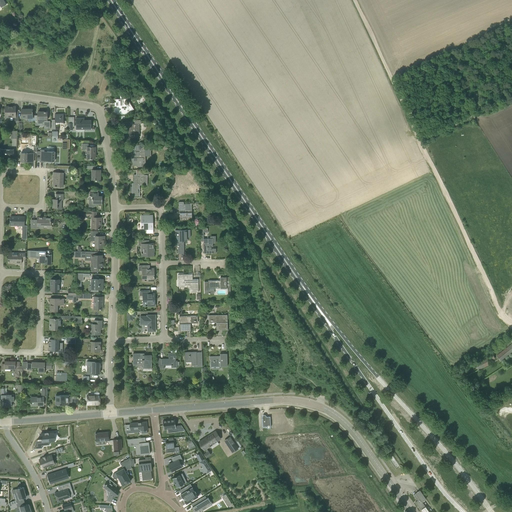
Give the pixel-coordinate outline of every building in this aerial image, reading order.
[(114,111),(114,112),(114,113),(115,113),(115,114),(116,114),(117,114),(122,114),(124,114),(127,114),(131,111),(125,101),(123,101),(123,99),(122,99),(121,99),(116,99),(116,102),(114,102),(114,106),(116,106),(116,108),(115,108),(115,109),(114,109),(114,110),(114,111)] [(5,117),(15,117),(15,121),(18,121),(18,114),(15,114),(15,107),(5,107),(5,117)] [(21,109),(21,114),(21,118),(32,118),(32,109),(21,109)] [(37,112),(37,117),(37,120),(44,120),(44,129),(50,129),(50,121),(47,121),(47,112),(37,112)] [(55,131),(55,123),(63,123),(63,114),(55,114),(55,120),(52,120),(52,136),(58,137),(58,131),(55,131)] [(91,129),(91,127),(88,127),(88,120),(82,120),(82,118),(76,118),(76,130),(91,129)] [(128,134),(127,134),(127,133),(124,134),(124,141),(136,141),(136,135),(139,135),(139,124),(141,124),(140,120),(134,120),(134,124),(128,124),(128,134)] [(87,159),(90,159),(95,159),(95,153),(94,153),(94,147),(88,147),(88,143),(82,143),(82,149),(87,149),(87,159)] [(137,151),(131,151),(131,166),(135,166),(135,165),(139,165),(139,161),(139,155),(140,155),(140,156),(144,156),(151,156),(150,144),(144,145),(142,145),(137,145),(137,151)] [(1,158),(2,158),(2,157),(9,157),(9,159),(14,159),(14,150),(1,149),(1,154),(0,154),(0,157),(0,158),(1,158)] [(40,162),(44,162),(44,161),(54,161),(54,152),(44,151),(44,150),(40,150),(40,162)] [(20,162),(33,162),(33,153),(20,153),(20,162)] [(91,170),(91,180),(100,180),(100,170),(95,170),(95,166),(85,166),(85,170),(91,170)] [(53,186),(58,186),(63,186),(63,173),(67,173),(67,169),(60,169),(60,172),(53,172),(53,186)] [(177,174),(174,190),(176,190),(175,194),(180,195),(183,185),(191,184),(191,182),(192,182),(191,172),(177,174)] [(131,196),(138,196),(138,185),(147,185),(147,175),(133,175),(133,183),(132,183),(132,188),(130,188),(130,192),(132,192),(131,196)] [(90,199),(89,206),(96,206),(96,204),(97,204),(102,204),(102,196),(98,196),(98,193),(97,193),(97,190),(90,189),(90,192),(90,196),(92,196),(92,199),(90,199)] [(52,208),(56,208),(56,209),(62,209),(62,200),(63,200),(63,194),(56,194),(56,199),(52,199),(52,208)] [(178,209),(179,209),(180,220),(192,220),(191,212),(189,212),(189,204),(183,204),(183,202),(178,202),(178,209)] [(93,216),(92,228),(101,229),(101,218),(96,217),(96,212),(91,211),(91,212),(80,212),(80,216),(93,216)] [(141,216),(141,230),(146,230),(146,233),(153,233),(153,222),(152,222),(152,215),(141,216)] [(10,224),(15,225),(24,225),(24,217),(10,216),(10,224)] [(31,225),(31,227),(39,228),(43,228),(43,226),(50,226),(51,223),(51,218),(37,217),(37,220),(31,220),(31,225)] [(175,233),(175,234),(175,235),(176,236),(176,237),(175,237),(175,246),(177,246),(178,254),(184,254),(184,241),(187,241),(187,237),(190,237),(190,230),(175,230),(175,232),(176,232),(176,233),(175,233)] [(95,248),(101,248),(103,248),(103,236),(98,236),(98,232),(90,232),(90,241),(95,241),(95,248)] [(213,247),(213,244),(216,244),(215,236),(210,236),(210,238),(204,238),(203,232),(199,233),(199,241),(203,241),(204,253),(216,253),(216,248),(211,248),(211,247),(213,247)] [(144,240),(141,241),(141,246),(141,256),(148,256),(153,256),(153,244),(149,244),(149,240),(144,240)] [(50,254),(45,254),(45,251),(30,251),(30,257),(39,257),(39,262),(44,263),(44,264),(50,264),(50,254)] [(74,252),(74,257),(84,258),(91,258),(91,261),(90,270),(91,270),(91,272),(98,272),(98,267),(103,267),(103,262),(102,262),(102,258),(101,258),(101,255),(94,255),(94,252),(89,252),(74,252)] [(8,263),(21,264),(21,259),(25,259),(25,253),(18,253),(18,255),(13,254),(8,254),(8,263)] [(144,265),(141,266),(142,271),(142,281),(149,281),(154,281),(154,269),(149,269),(149,265),(144,265)] [(179,280),(179,287),(191,287),(191,292),(198,292),(198,288),(198,279),(192,279),(192,274),(178,274),(178,280),(179,280)] [(88,288),(88,289),(88,290),(89,290),(89,291),(90,291),(91,291),(98,292),(98,289),(103,290),(103,279),(98,279),(98,277),(92,277),(92,282),(94,282),(94,285),(91,284),(91,286),(90,286),(89,286),(89,287),(88,287),(88,288)] [(208,281),(208,282),(204,282),(204,290),(208,290),(208,288),(213,288),(220,288),(220,289),(227,289),(227,293),(230,293),(230,277),(220,277),(220,282),(218,282),(218,280),(208,281)] [(51,286),(51,291),(59,292),(59,280),(51,279),(50,286),(51,286)] [(145,290),(142,290),(142,296),(143,306),(150,306),(155,306),(154,293),(150,294),(150,290),(145,290)] [(94,309),(97,309),(102,309),(102,306),(102,297),(94,297),(94,309)] [(50,311),(57,311),(57,304),(63,304),(63,299),(50,298),(50,311)] [(140,316),(140,325),(148,325),(148,331),(155,331),(155,323),(154,323),(154,319),(155,319),(155,315),(147,315),(147,316),(140,316)] [(208,321),(216,321),(216,330),(227,330),(227,315),(208,315),(208,321)] [(179,316),(179,331),(190,331),(190,321),(198,321),(197,316),(179,316)] [(49,329),(54,330),(57,330),(57,326),(61,326),(61,319),(58,319),(50,318),(49,329)] [(92,334),(100,334),(101,329),(102,329),(102,321),(94,320),(94,324),(92,324),(92,334)] [(58,340),(49,339),(49,350),(58,351),(58,348),(62,348),(63,343),(58,343),(58,340)] [(91,352),(100,352),(100,342),(91,342),(91,352)] [(511,343),(497,356),(501,361),(511,351),(511,343)] [(185,352),(185,357),(185,361),(191,361),(191,365),(194,365),(194,367),(202,367),(202,352),(193,353),(193,352),(185,352)] [(133,354),(133,363),(138,363),(143,363),(143,366),(143,368),(151,368),(151,360),(151,355),(144,355),(144,353),(133,354)] [(175,361),(175,359),(176,359),(176,353),(168,353),(168,359),(160,359),(160,365),(160,369),(164,368),(164,365),(172,365),(172,368),(177,368),(177,361),(175,361)] [(227,356),(227,354),(220,354),(220,357),(212,357),(209,357),(209,359),(210,359),(210,367),(215,367),(215,365),(217,365),(217,367),(225,367),(226,367),(227,367),(227,357),(227,356)] [(478,370),(490,364),(486,358),(475,364),(478,370)] [(15,376),(19,377),(19,372),(22,372),(22,366),(19,366),(19,362),(4,361),(4,369),(15,369),(15,376)] [(38,372),(44,373),(45,368),(46,368),(51,369),(52,363),(31,362),(31,363),(27,363),(27,370),(31,370),(31,367),(38,367),(38,372)] [(87,364),(86,374),(92,375),(92,373),(99,373),(100,368),(99,368),(99,363),(95,362),(87,362),(87,364)] [(56,376),(55,381),(66,383),(68,375),(63,374),(62,377),(56,376)] [(11,401),(14,401),(14,396),(11,396),(11,395),(4,395),(4,388),(1,388),(1,406),(11,406),(11,401)] [(55,395),(56,405),(68,405),(68,395),(55,395)] [(87,396),(87,404),(99,404),(99,395),(87,396)] [(31,402),(30,402),(30,404),(31,404),(31,406),(37,405),(43,405),(43,402),(43,397),(31,397),(31,401),(31,402)] [(262,417),(262,427),(266,427),(267,428),(268,428),(268,429),(269,429),(269,428),(270,428),(270,427),(270,426),(270,416),(266,417),(266,416),(265,415),(263,418),(262,418),(262,417)] [(174,420),(162,421),(164,430),(173,428),(174,432),(184,430),(181,425),(175,426),(174,420)] [(146,422),(130,423),(131,429),(141,429),(141,434),(147,434),(146,422)] [(210,447),(210,446),(209,445),(210,445),(209,444),(212,442),(213,443),(220,439),(216,431),(204,439),(204,438),(199,442),(204,450),(206,452),(203,454),(206,458),(211,455),(208,451),(206,448),(210,446),(210,447)] [(38,438),(33,449),(41,448),(42,448),(42,446),(49,445),(49,441),(54,441),(53,433),(48,433),(48,432),(45,433),(40,434),(41,438),(38,438)] [(95,433),(96,441),(99,441),(100,445),(105,444),(105,442),(109,441),(108,432),(95,433)] [(145,437),(127,439),(128,446),(129,446),(129,445),(135,444),(139,444),(140,454),(140,455),(150,454),(150,453),(149,453),(148,443),(145,443),(144,438),(145,438),(145,437)] [(232,453),(238,449),(230,437),(224,441),(232,453)] [(168,441),(165,442),(167,453),(175,452),(173,438),(168,439),(168,441)] [(113,440),(114,449),(121,449),(121,439),(113,440)] [(51,455),(39,460),(42,468),(50,465),(49,463),(54,462),(52,458),(56,457),(55,454),(51,455)] [(174,462),(168,465),(172,471),(181,467),(179,462),(183,461),(180,455),(172,457),(174,462)] [(113,474),(112,476),(114,478),(115,479),(118,478),(122,486),(126,483),(128,484),(129,483),(130,482),(130,481),(125,471),(131,468),(129,458),(120,463),(123,469),(113,474)] [(142,480),(145,480),(152,479),(151,470),(152,470),(151,462),(146,463),(145,459),(139,460),(139,464),(138,464),(139,472),(141,471),(142,480)] [(199,462),(206,474),(212,470),(204,459),(199,462)] [(47,475),(50,484),(56,482),(63,480),(61,475),(67,473),(66,469),(52,473),(52,474),(50,475),(50,474),(47,475)] [(182,473),(172,478),(174,481),(173,481),(174,482),(175,484),(177,487),(178,487),(179,488),(183,486),(182,485),(187,482),(182,473)] [(111,502),(113,495),(114,496),(119,490),(116,488),(117,485),(110,479),(108,482),(103,487),(109,492),(106,501),(111,502)] [(63,490),(55,493),(57,501),(70,497),(68,490),(71,489),(69,483),(62,485),(63,490)] [(183,500),(186,504),(198,497),(190,484),(179,491),(181,494),(180,495),(182,498),(183,498),(184,499),(183,500)] [(18,488),(16,489),(19,499),(22,498),(26,497),(24,492),(25,491),(24,487),(23,488),(23,487),(21,487),(20,487),(19,488),(18,488)] [(415,502),(421,511),(422,510),(425,507),(422,502),(423,501),(426,499),(419,491),(417,492),(415,493),(415,494),(413,495),(417,501),(415,502)] [(226,494),(222,496),(227,504),(231,502),(226,494)] [(205,496),(191,504),(193,507),(191,508),(193,511),(194,511),(198,510),(199,511),(200,511),(208,507),(207,505),(211,502),(208,498),(206,499),(205,496)] [(69,511),(73,510),(72,507),(71,503),(62,505),(63,509),(64,509),(65,511),(61,511),(69,511)]
